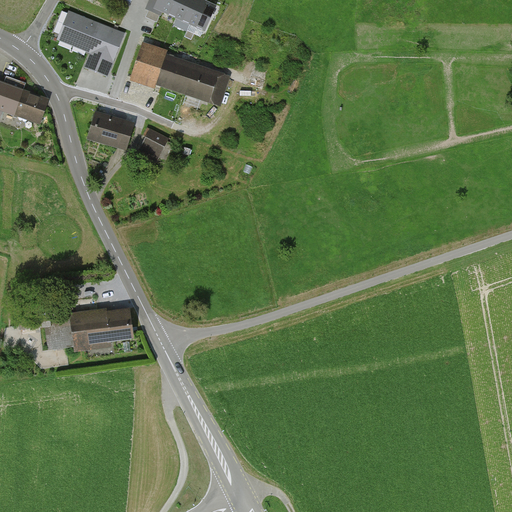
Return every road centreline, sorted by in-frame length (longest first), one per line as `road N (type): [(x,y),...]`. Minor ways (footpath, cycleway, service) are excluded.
road 1 (unclassified): [(160,341),(233,327),(511,235)]
road 2 (residential): [(89,198),(126,153),(142,110),(57,95)]
road 3 (tertiary): [(239,491),(160,341)]
road 4 (tertiary): [(160,341),(89,198)]
road 5 (track): [(175,370),(169,408),(185,459),(182,486),(165,511)]
